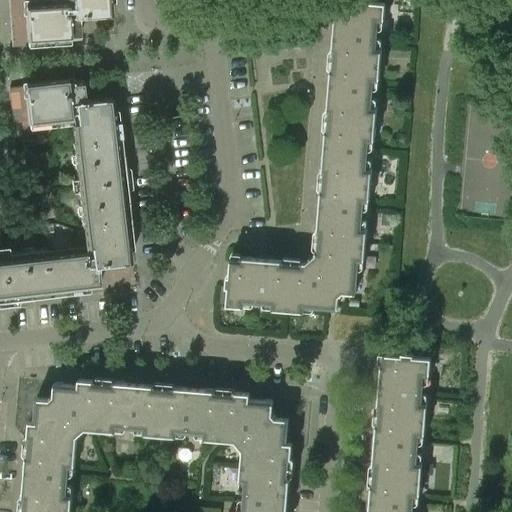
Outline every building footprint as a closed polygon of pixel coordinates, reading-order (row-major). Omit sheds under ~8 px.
[(64,0),(24,3),(23,0),(8,0),(12,46),(48,44),(48,38),(78,36),(77,15),(71,16),(71,4),(66,4),(65,0),(64,0)] [(70,0),(71,4),(71,16),(77,15),(109,13),(107,0),(70,0)] [(336,0),(332,59),(380,63),(381,46),(376,46),(377,29),(378,18),(383,19),(385,2),(367,1),(367,0),(336,0)] [(380,63),(332,59),(327,119),(375,123),(376,108),(370,107),(372,92),(373,80),(378,80),(380,63)] [(8,87),(14,136),(29,134),(28,127),(50,125),(49,120),(69,117),(68,109),(73,108),(84,107),(83,99),(81,79),(8,87)] [(116,157),(114,137),(109,97),(83,99),(84,107),(73,108),(77,141),(71,142),(74,171),(123,166),(122,156),(116,157)] [(375,123),(327,119),(322,179),(370,183),(371,168),(365,168),(367,145),(368,140),(373,141),(375,123)] [(127,199),(125,179),(123,166),(74,171),(81,225),(86,224),(90,253),(95,252),(96,264),(128,260),(126,240),(131,240),(128,217),(123,218),(121,200),(127,199)] [(370,183),(322,179),(317,239),(365,243),(366,228),(360,228),(362,204),(363,200),(368,201),(370,183)] [(382,213),(381,224),(390,225),(391,214),(382,213)] [(51,223),(40,224),(41,233),(52,232),(51,223)] [(365,243),(317,239),(316,253),(311,257),(310,256),(311,258),(306,262),(292,260),(288,309),(292,309),(305,310),(305,304),(337,307),(338,294),(340,293),(341,294),(342,293),(341,292),(342,291),(355,292),(358,258),(364,259),(365,243)] [(48,291),(44,254),(43,248),(0,252),(0,302),(29,299),(28,293),(48,291)] [(99,285),(96,264),(95,252),(90,253),(85,253),(84,249),(44,254),(48,291),(99,285)] [(227,275),(226,286),(229,286),(227,304),(243,305),(244,299),(271,301),(271,307),(288,309),(292,260),(231,255),(229,275),(227,275)] [(349,298),(348,308),(358,309),(359,299),(349,298)] [(401,354),(382,353),(377,414),(425,418),(427,400),(421,400),(421,395),(423,372),(429,373),(430,357),(413,355),(413,353),(406,352),(402,352),(401,354)] [(78,384),(55,382),(54,394),(52,396),(51,395),(50,395),(51,396),(49,398),(37,397),(35,421),(29,420),(27,445),(75,449),(76,435),(85,427),(89,427),(91,427),(98,428),(102,380),(79,378),(78,384)] [(163,385),(102,380),(98,428),(115,429),(116,424),(129,425),(143,426),(143,432),(158,433),(159,433),(163,385)] [(224,390),(163,385),(159,433),(161,433),(163,433),(178,435),(178,429),(206,431),(205,437),(220,438),(224,390)] [(249,392),(224,390),(220,438),(222,438),(224,438),(227,439),(235,439),(243,448),(241,463),(290,467),(292,442),(286,441),(288,418),(275,417),(274,415),(275,414),(275,413),(273,414),(272,412),(273,400),(249,398),(249,392)] [(425,418),(377,414),(372,473),(420,478),(422,462),(416,461),(418,439),(418,434),(424,434),(425,418)] [(75,449),(27,445),(22,506),(70,509),(72,494),(66,493),(67,483),(67,475),(68,471),(68,466),(74,466),(75,449)] [(286,511),(290,467),(241,463),(240,478),(246,479),(244,500),(244,507),(243,511),(237,511),(286,511)] [(420,478),(372,473),(368,511),(411,511),(413,499),(413,494),(419,495),(420,478)]
